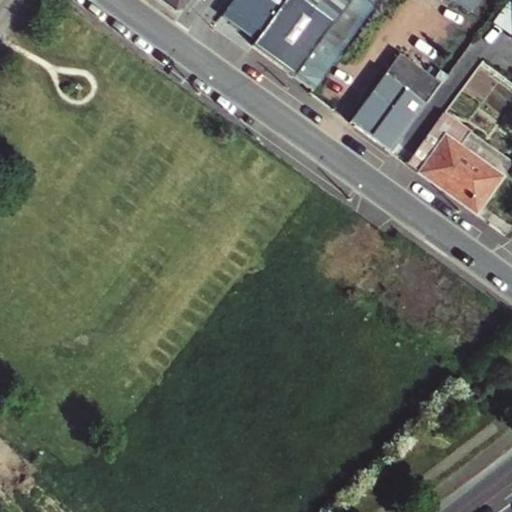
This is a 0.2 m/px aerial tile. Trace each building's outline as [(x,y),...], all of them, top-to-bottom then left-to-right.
[(157,0),(174,12),(185,9),(192,0),(157,0)] [(252,45),(312,90),(378,0),(232,0),(227,7),(261,33),(252,45)] [(453,0),(453,2),(471,15),(481,0),(453,0)] [(218,19),(252,45),(261,33),(227,7),(218,19)] [(399,54),(348,122),(390,152),(440,85),(399,54)] [(407,164),(476,214),(503,178),(460,148),(470,133),(445,114),(407,164)]
